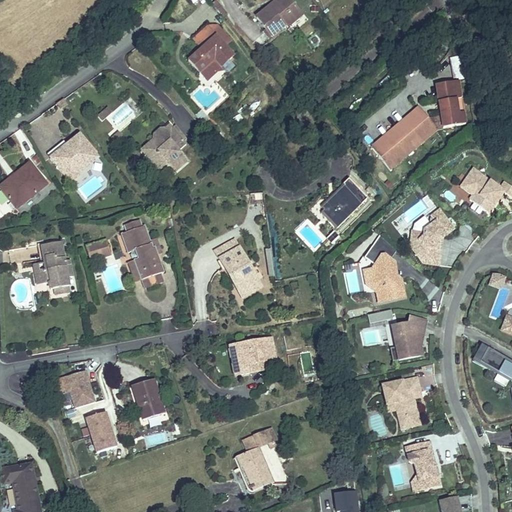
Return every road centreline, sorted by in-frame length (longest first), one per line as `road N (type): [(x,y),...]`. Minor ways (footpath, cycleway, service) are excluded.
road 1 (residential): [(487,511),(480,457),(446,355),(464,281),(495,254)]
road 2 (residential): [(0,373),(206,328)]
road 3 (residential): [(0,133),(123,48),(161,0)]
road 4 (residential): [(356,132),(448,44),(436,0)]
